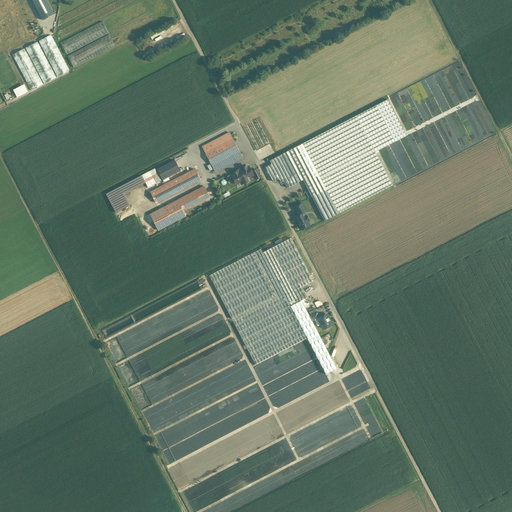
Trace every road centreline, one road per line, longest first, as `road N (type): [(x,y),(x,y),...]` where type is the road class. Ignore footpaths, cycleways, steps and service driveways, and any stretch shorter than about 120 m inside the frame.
road 1 (track): [(440,511),(182,16)]
road 2 (track): [(0,152),(185,511)]
road 3 (track): [(163,468),(365,366)]
road 4 (track): [(182,16),(0,106)]
road 5 (track): [(511,155),(432,0)]
